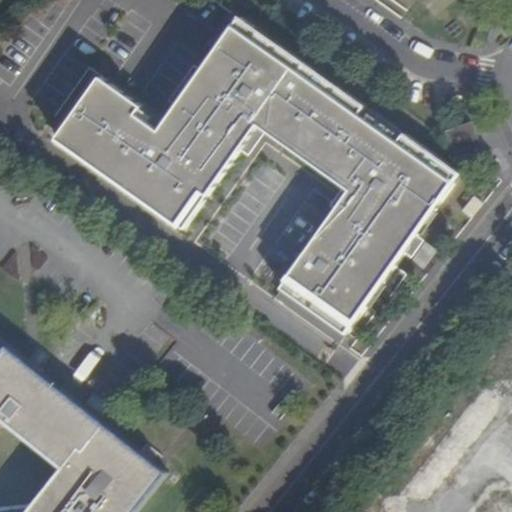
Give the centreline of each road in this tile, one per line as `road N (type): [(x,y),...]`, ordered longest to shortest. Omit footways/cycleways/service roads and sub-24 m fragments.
road 1 (unclassified): [(269,511),(511,204)]
road 2 (residential): [(323,0),(404,60),(508,75)]
